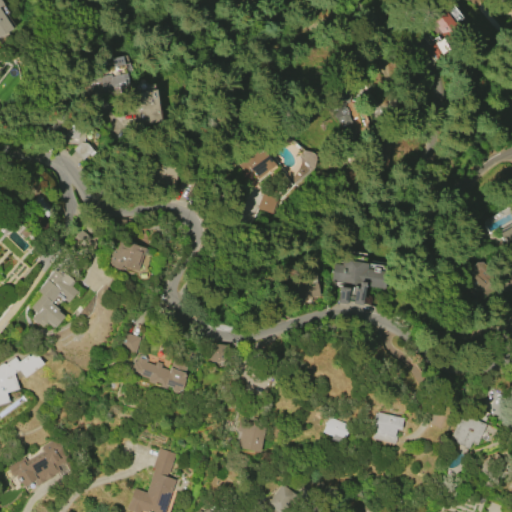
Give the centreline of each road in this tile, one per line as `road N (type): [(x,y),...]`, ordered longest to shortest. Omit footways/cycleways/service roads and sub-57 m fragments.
road 1 (residential): [(511,355),(430,328),(343,314),(247,337),(220,335),(168,305),(172,271),(190,251),(191,225),(182,215),(106,206),(56,162),(0,145)]
road 2 (residential): [(359,0),(372,26),(415,43),(447,84),(446,173),(475,183)]
